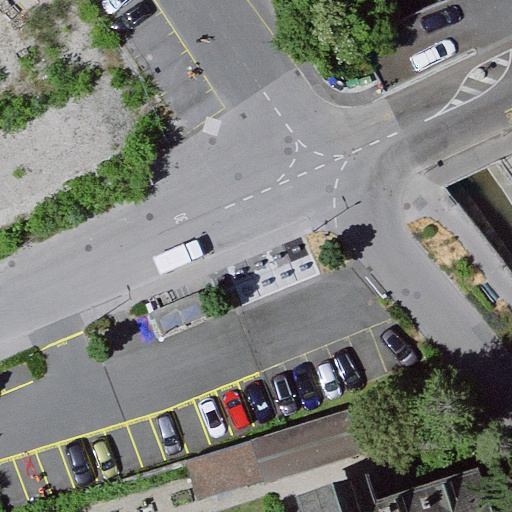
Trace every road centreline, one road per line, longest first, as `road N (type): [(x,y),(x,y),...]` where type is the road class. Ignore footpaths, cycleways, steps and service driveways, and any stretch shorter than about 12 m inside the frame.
road 1 (residential): [(0,311),(316,185)]
road 2 (residential): [(511,397),(316,185)]
road 3 (residential): [(316,185),(196,0)]
road 4 (residential): [(316,185),(511,100)]
